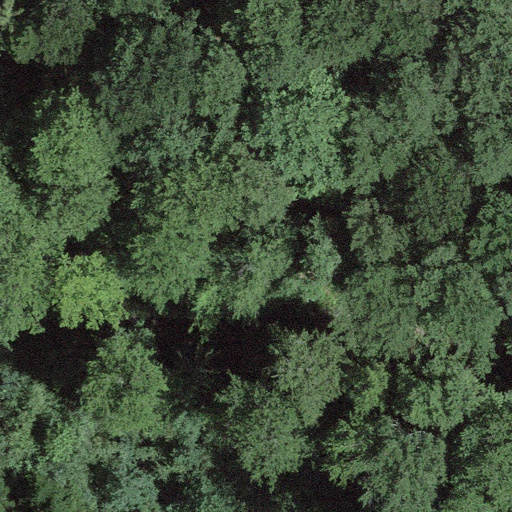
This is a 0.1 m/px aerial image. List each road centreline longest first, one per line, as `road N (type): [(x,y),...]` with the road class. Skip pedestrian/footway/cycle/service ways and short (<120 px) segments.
road 1 (track): [(511,376),(362,318),(0,321)]
road 2 (track): [(130,0),(0,53)]
